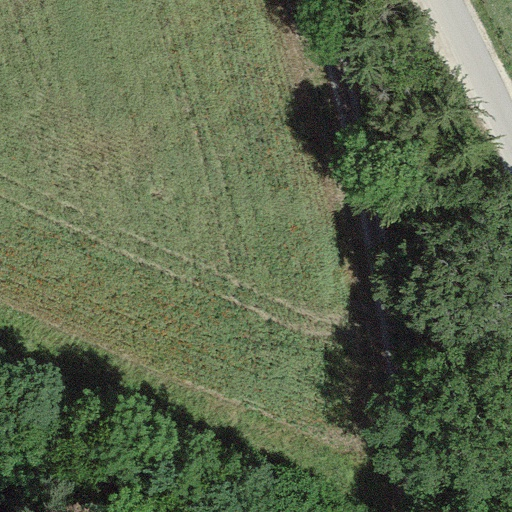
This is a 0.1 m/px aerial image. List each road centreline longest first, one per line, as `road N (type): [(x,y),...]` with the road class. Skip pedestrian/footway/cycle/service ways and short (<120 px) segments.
road 1 (track): [(293,0),(406,511)]
road 2 (unclassified): [(511,133),(442,0)]
